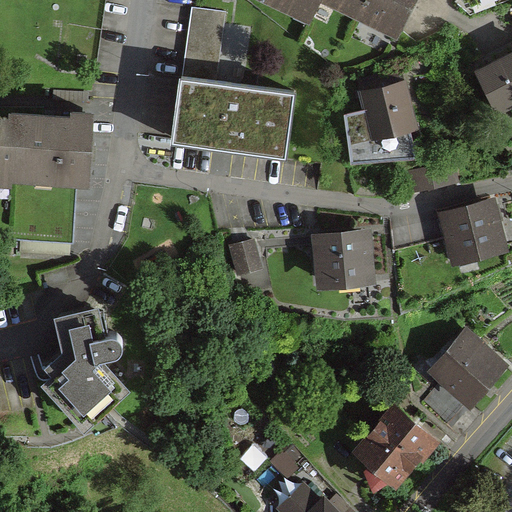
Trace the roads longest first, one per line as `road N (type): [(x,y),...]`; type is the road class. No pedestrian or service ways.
road 1 (residential): [(122,167),(376,202),(511,183)]
road 2 (residential): [(142,0),(122,167)]
road 3 (residential): [(511,404),(419,511)]
